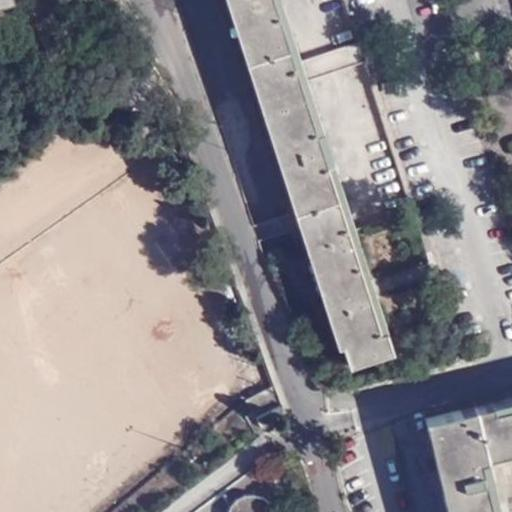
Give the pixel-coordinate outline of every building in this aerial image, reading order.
[(217,0),(262,138),(320,120),(281,0),(217,0)] [(394,351),(320,120),(262,138),(286,214),(293,211),(337,347),(342,345),(348,365),(394,351)] [(252,225),(256,240),(283,232),(279,217),(252,225)] [(511,450),(511,396),(426,417),(446,511),(500,511),(488,457),(511,450)] [(268,511),(267,507),(272,505),(264,498),(259,496),(252,495),(242,498),(235,503),(231,511),(268,511)]
